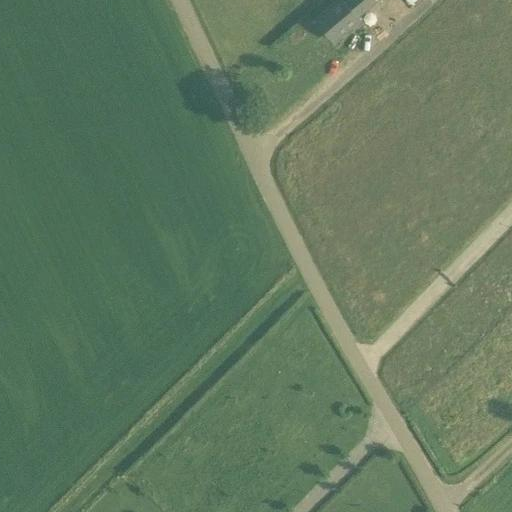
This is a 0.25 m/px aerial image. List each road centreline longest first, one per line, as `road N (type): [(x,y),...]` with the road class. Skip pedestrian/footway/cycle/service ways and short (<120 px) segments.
road 1 (unclassified): [(250,154),(307,274),(443,511)]
road 2 (unclassified): [(250,154),(431,0)]
road 3 (unclassified): [(178,0),(250,154)]
road 4 (unknown): [(391,419),(303,511)]
